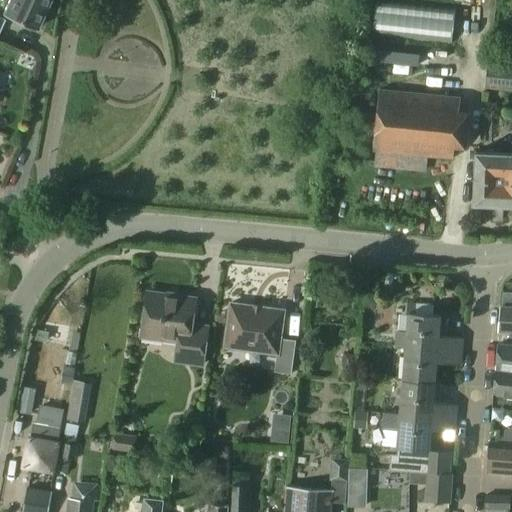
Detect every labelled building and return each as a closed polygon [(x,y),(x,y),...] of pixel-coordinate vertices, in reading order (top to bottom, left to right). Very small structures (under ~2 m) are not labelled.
[(10,0),(4,14),(36,29),(48,0),(10,0)] [(511,91),(511,67),(490,65),(488,89),(511,91)] [(455,159),(461,98),(380,90),(374,151),(455,159)] [(511,206),(511,154),(477,153),(474,205),(511,206)] [(176,361),(203,364),(208,326),(192,324),(196,298),(148,291),(143,328),(164,331),(163,339),(178,341),(176,361)] [(499,330),(511,331),(511,294),(502,294),(499,330)] [(277,350),(274,372),(291,374),(296,340),(280,338),(284,311),(231,303),(225,347),(249,350),(250,346),(277,350)] [(394,346),(406,347),(462,351),(463,338),(439,336),(441,315),(409,312),(407,331),(396,330),(394,346)] [(511,369),(511,346),(498,345),(496,368),(511,369)] [(403,380),(435,383),(437,363),(461,365),(462,351),(406,347),(403,380)] [(72,385),(75,368),(64,365),(60,383),(72,385)] [(511,369),(496,368),(492,407),(511,408),(511,369)] [(435,383),(403,380),(400,414),(456,419),(457,405),(434,403),(435,383)] [(68,419),(84,422),(86,409),(71,406),(68,419)] [(383,412),(380,446),(398,447),(397,449),(397,454),(390,454),(389,470),(427,473),(451,475),(452,451),(430,450),(431,430),(455,432),(456,419),(400,414),(383,412)] [(22,468),(55,474),(61,441),(57,441),(62,420),(38,415),(36,423),(33,422),(31,435),(29,435),(22,468)] [(272,441),(288,443),(289,429),(273,428),(272,441)] [(136,436),(114,433),(112,450),(134,453),(136,436)] [(511,443),(490,441),(488,472),(511,473),(511,443)] [(74,459),(76,446),(65,444),(62,457),(74,459)] [(427,473),(425,502),(451,503),(453,475),(451,475),(427,473)] [(246,511),(247,485),(247,475),(233,475),(232,485),(230,511),(246,511)] [(345,504),(346,480),(332,479),(332,489),(333,489),(332,503),(345,504)] [(95,511),(97,501),(99,501),(101,485),(98,484),(98,483),(73,481),(71,498),(68,498),(65,511),(95,511)] [(330,511),(332,503),(333,489),(332,489),(286,486),(284,511),(330,511)] [(49,511),(52,492),(27,488),(22,511),(49,511)] [(485,509),(510,510),(511,496),(485,495),(485,509)] [(348,496),(348,506),(364,506),(364,496),(348,496)] [(162,511),(163,500),(144,498),(142,511),(162,511)]
